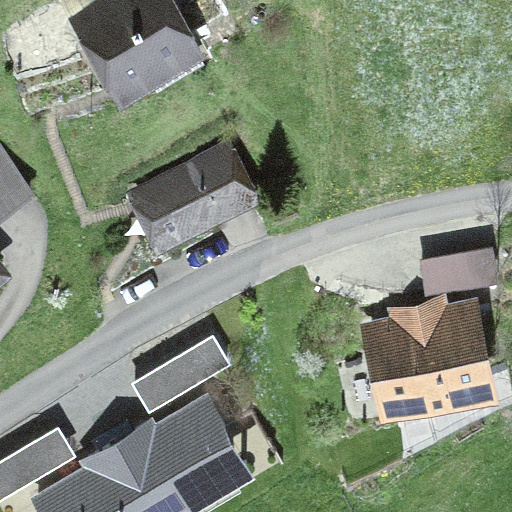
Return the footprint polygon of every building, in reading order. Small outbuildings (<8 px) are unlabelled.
[(183,35),(161,0),(130,0),(93,22),(123,71),(183,35)] [(249,194),(226,149),(137,195),(160,240),(249,194)] [(402,311),(404,320),(373,327),(390,407),(489,385),(471,305),(439,312),(437,303),(402,311)] [(134,380),(149,406),(227,360),(212,334),(134,380)] [(183,511),(195,505),(190,496),(232,471),(210,434),(225,425),(209,399),(152,433),(146,421),(88,456),(94,467),(37,501),(43,511),(183,511)] [(0,494),(72,452),(57,426),(0,460),(0,494)]
